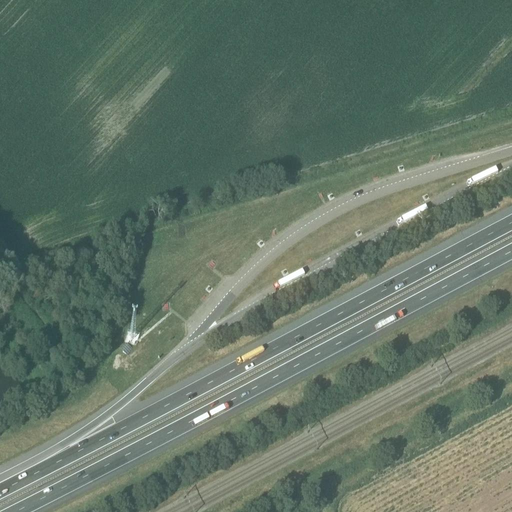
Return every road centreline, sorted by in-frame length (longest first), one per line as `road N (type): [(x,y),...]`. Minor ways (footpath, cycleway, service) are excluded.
road 1 (motorway): [(16,511),(511,251)]
road 2 (motorway): [(511,222),(28,475)]
road 3 (motorway): [(182,351),(28,475)]
